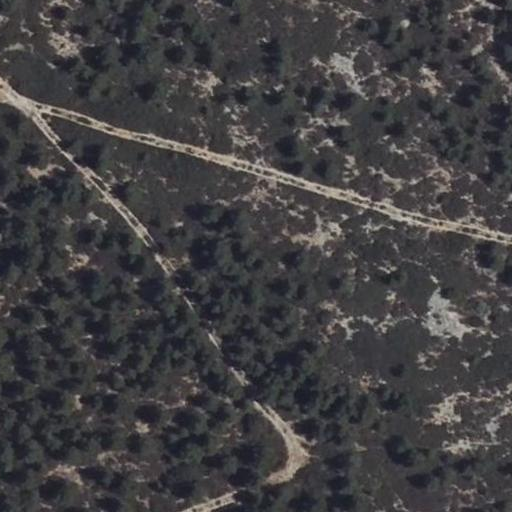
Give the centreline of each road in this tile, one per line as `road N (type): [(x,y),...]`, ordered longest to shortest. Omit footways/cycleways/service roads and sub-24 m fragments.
road 1 (track): [(195,511),(290,468),(293,443),(129,218),(0,86)]
road 2 (track): [(15,100),(452,229),(511,239)]
